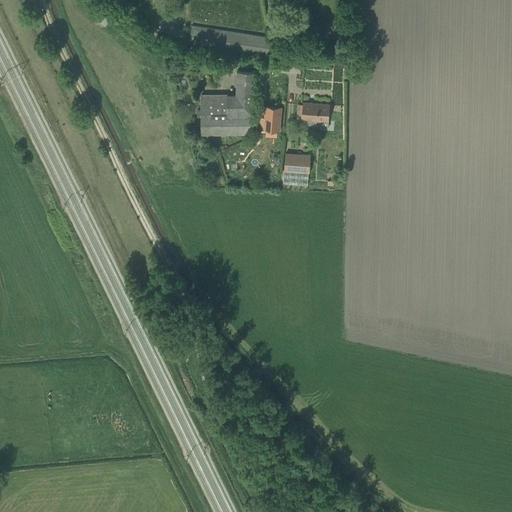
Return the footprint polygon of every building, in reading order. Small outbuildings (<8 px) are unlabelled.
[(189,45),(268,57),(271,38),(191,26),(189,45)] [(202,117),(202,135),(251,134),(255,72),(237,71),(236,94),(201,95),(201,111),(197,111),(197,117),(202,117)] [(328,121),(330,104),(303,102),(302,104),(298,104),(297,119),(307,120),(307,122),(320,123),(320,121),(328,121)] [(260,118),(259,129),(279,131),(281,108),(266,106),(264,118),(260,118)] [(309,173),(310,156),(285,154),(284,171),(309,173)] [(234,165),(235,171),(248,168),(247,162),(234,165)]
